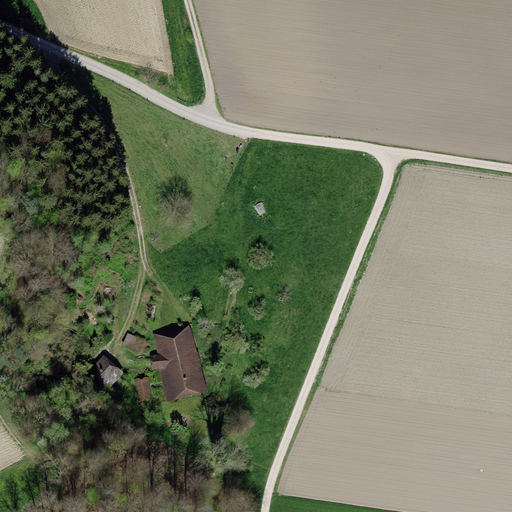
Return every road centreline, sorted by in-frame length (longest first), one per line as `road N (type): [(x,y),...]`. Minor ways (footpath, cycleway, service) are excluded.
road 1 (track): [(267,511),(271,479),(392,153),(511,168)]
road 2 (residential): [(0,24),(209,120),(392,153)]
road 3 (track): [(37,42),(125,156),(143,264),(134,310),(114,350)]
road 4 (track): [(26,511),(44,499),(54,467),(0,396)]
road 5 (track): [(187,0),(212,97),(209,120)]
